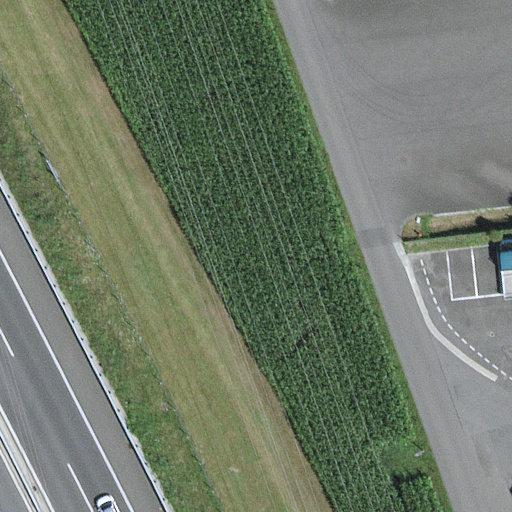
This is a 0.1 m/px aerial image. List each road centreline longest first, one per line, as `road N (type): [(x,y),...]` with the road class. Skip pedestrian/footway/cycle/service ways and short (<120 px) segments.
road 1 (residential): [(475,511),(297,0)]
road 2 (motorway): [(98,511),(0,318)]
